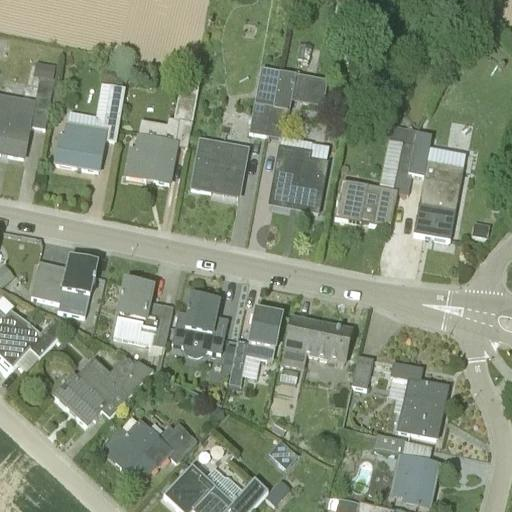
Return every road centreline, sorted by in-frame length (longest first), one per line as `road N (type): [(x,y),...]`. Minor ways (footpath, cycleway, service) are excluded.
road 1 (unclassified): [(392,299),(0,215)]
road 2 (residential): [(492,511),(502,449),(476,371),(477,331)]
road 3 (residential): [(105,511),(0,415)]
